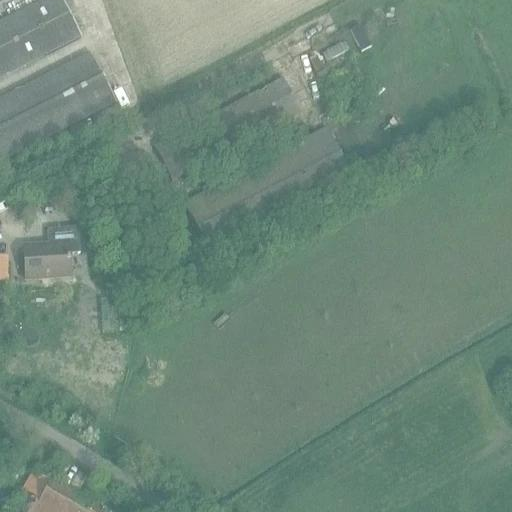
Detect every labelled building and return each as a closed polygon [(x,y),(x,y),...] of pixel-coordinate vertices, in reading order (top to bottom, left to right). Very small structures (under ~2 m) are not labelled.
[(0,77),(79,37),(60,0),(45,0),(0,23),(0,77)] [(0,162),(114,104),(87,53),(0,98),(0,162)] [(170,179),(299,111),(282,78),(152,145),(170,179)] [(353,183),(324,129),(182,204),(211,258),(353,183)] [(25,280),(69,277),(66,245),(35,248),(36,252),(23,253),(25,280)] [(0,281),(9,281),(7,256),(0,256),(0,281)] [(101,511),(33,472),(12,509),(16,511),(101,511)]
